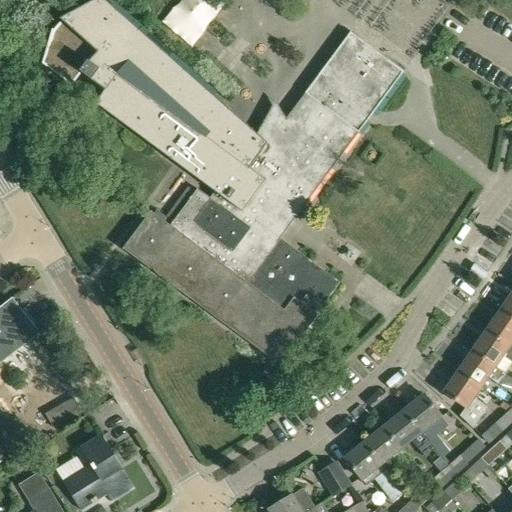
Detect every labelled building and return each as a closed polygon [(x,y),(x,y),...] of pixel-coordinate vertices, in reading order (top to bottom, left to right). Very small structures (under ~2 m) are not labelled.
[(403,72),(350,33),(285,120),(276,114),(257,135),(104,0),(93,0),(59,18),(59,19),(62,21),(53,32),(44,64),(72,85),(81,73),(104,90),(94,103),(214,192),(209,198),(197,189),(170,226),(150,211),(122,249),(280,366),(317,315),(316,314),(339,283),(279,239),(343,153),(358,132),(403,72)] [(511,294),(502,310),(511,317),(511,294)] [(26,307),(21,312),(12,300),(0,308),(0,361),(37,333),(30,324),(36,320),(26,307)] [(511,343),(511,317),(502,310),(487,330),(510,346),(511,343)] [(511,346),(510,346),(487,330),(473,351),(506,374),(511,364),(511,346)] [(489,377),(499,384),(506,374),(473,351),(459,372),(481,387),(489,377)] [(475,397),(481,387),(459,372),(444,392),(467,408),(461,416),(475,429),(489,407),(475,397)] [(444,443),(438,435),(450,426),(442,416),(442,417),(424,395),(404,411),(422,432),(423,432),(436,449),(444,443)] [(55,429),(83,412),(75,397),(46,414),(55,429)] [(508,426),(511,423),(511,409),(502,419),(508,426)] [(436,449),(423,432),(422,432),(404,411),(385,426),(402,448),(412,440),(426,458),(436,449)] [(385,426),(365,442),(383,464),(383,463),(402,448),(385,426)] [(511,430),(500,441),(508,449),(511,445),(511,430)] [(118,454),(113,457),(101,437),(77,451),(87,467),(64,481),(81,510),(109,493),(113,499),(131,489),(120,470),(126,467),(118,454)] [(482,458),(490,466),(508,449),(500,441),(482,458)] [(388,470),(383,463),(383,464),(365,442),(345,458),(363,480),(368,486),(388,470)] [(444,443),(436,449),(443,457),(450,451),(444,443)] [(460,457),(449,467),(455,474),(467,464),(460,457)] [(490,466),(482,458),(464,475),(471,483),(490,466)] [(337,463),(321,472),(335,495),(350,485),(337,463)] [(443,485),(455,474),(449,467),(437,478),(443,485)] [(52,492),(40,472),(19,485),(31,504),(52,492)] [(458,480),(445,492),(452,500),(465,488),(458,480)] [(270,511),(307,511),(315,507),(304,489),(269,510),(270,511)] [(430,498),(423,490),(412,501),(418,508),(430,498)] [(445,492),(431,504),(438,511),(439,511),(452,500),(445,492)] [(374,511),(414,511),(418,508),(412,501),(400,511),(399,511),(387,511),(382,506),(374,511)]
